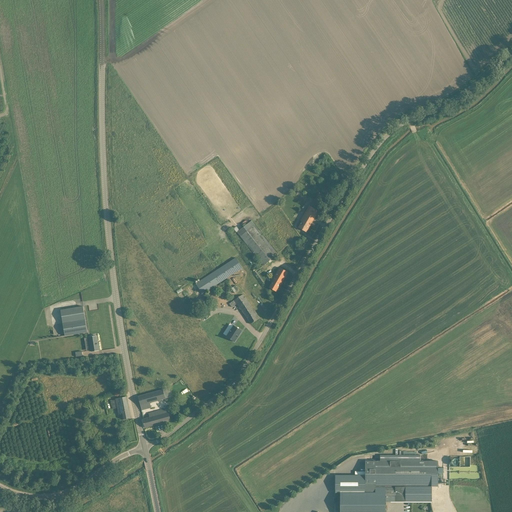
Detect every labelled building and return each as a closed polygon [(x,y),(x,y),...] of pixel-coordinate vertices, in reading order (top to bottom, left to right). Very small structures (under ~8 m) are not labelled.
[(322,205),(327,196),(319,192),(314,201),(322,205)] [(309,206),(307,210),(301,221),(302,222),(299,228),(306,232),(318,211),(309,206)] [(278,254),(274,250),(251,221),(237,232),(263,265),(278,254)] [(240,270),(242,269),(235,258),(232,260),(196,283),(202,294),(237,271),(238,273),(240,271),(240,270)] [(288,272),(280,268),(273,280),(269,287),(276,291),(280,284),(280,285),(288,272)] [(234,293),(239,290),(235,285),(230,288),(234,293)] [(250,324),(260,318),(243,294),(229,304),(232,307),(236,304),(250,324)] [(61,309),(65,336),(88,332),(85,319),(83,306),(61,309)] [(242,331),(234,325),(226,336),(235,342),(242,331)] [(88,337),(90,347),(91,352),(99,350),(97,335),(95,336),(94,335),(91,335),(91,336),(88,337)] [(141,405),(145,404),(171,397),(169,388),(138,396),(141,405)] [(131,418),(126,396),(116,399),(116,400),(111,401),(113,408),(117,407),(119,414),(122,413),(123,419),(131,418)] [(145,428),(171,421),(167,408),(149,413),(150,417),(143,419),(145,428)] [(81,427),(93,420),(90,414),(77,421),(81,427)] [(456,450),(459,452),(462,454),(465,455),(469,454),(472,452),(474,450),(476,446),(476,443),(476,439),(474,436),(471,434),(467,433),(464,433),(460,434),(457,436),(455,439),(454,443),(455,446),(456,450)] [(335,475),(335,504),(340,504),(339,511),(385,511),(385,501),(405,501),(432,501),(432,486),(438,486),(438,476),(443,476),(443,473),(443,468),(438,468),(438,461),(420,461),(420,455),(417,455),(417,452),(406,452),(406,451),(403,451),(403,455),(380,455),(380,461),(365,461),(365,471),(365,475),(355,475),(335,475)]
